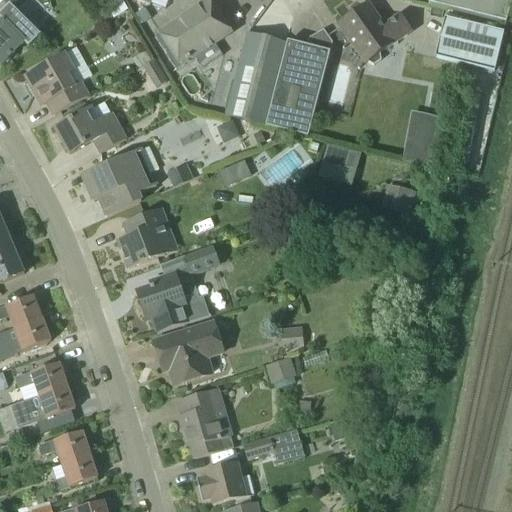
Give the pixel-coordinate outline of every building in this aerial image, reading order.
[(10,60),(13,57),(12,56),(24,44),(31,51),(69,12),(56,0),(46,0),(40,7),(46,13),(32,27),(11,5),(0,15),(0,19),(4,23),(0,27),(0,67),(9,59),(10,60)] [(121,0),(111,0),(105,4),(114,20),(128,11),(121,0)] [(511,0),(431,0),(431,2),(511,22),(511,0)] [(160,35),(181,67),(230,35),(209,3),(160,35)] [(368,7),(339,27),(366,64),(367,64),(373,67),(381,62),(380,55),(411,33),(400,18),(383,30),(368,7)] [(504,34),(445,19),(435,59),(495,74),(504,34)] [(266,128),(308,139),(333,44),(324,32),(310,40),(308,48),(288,43),(266,128)] [(286,45),(247,34),(226,118),(265,128),(286,45)] [(140,71),(142,69),(152,64),(146,53),(134,60),(140,71)] [(55,117),(88,98),(80,84),(73,88),(66,76),(73,72),(64,56),(26,78),(42,106),(48,104),(55,117)] [(152,64),(142,69),(155,90),(169,83),(156,62),(152,64)] [(56,130),(70,156),(94,143),(101,155),(126,142),(112,117),(100,124),(92,110),(56,130)] [(266,144),(262,133),(254,136),(258,147),(266,144)] [(404,163),(431,168),(435,143),(409,138),(404,163)] [(246,167),(253,177),(259,173),(271,189),(311,161),(298,142),(272,160),(267,152),(246,167)] [(355,175),(360,153),(335,147),(326,145),(321,166),(355,175)] [(141,152),(140,152),(83,177),(94,204),(100,201),(107,219),(142,204),(139,197),(157,189),(151,175),(160,171),(150,149),(141,152)] [(187,166),(167,175),(174,190),(193,181),(187,166)] [(218,175),(223,186),(229,183),(225,172),(218,175)] [(411,216),(416,193),(388,187),(383,210),(411,216)] [(119,243),(129,270),(165,257),(159,241),(170,237),(161,211),(124,225),(130,239),(119,243)] [(5,229),(0,231),(0,258),(15,252),(5,229)] [(214,249),(185,259),(192,278),(220,268),(214,249)] [(0,286),(25,276),(15,252),(0,258),(0,286)] [(185,305),(182,297),(175,276),(151,284),(153,288),(137,294),(147,322),(154,320),(159,335),(212,318),(211,317),(209,317),(203,298),(185,305)] [(42,321),(33,298),(5,308),(0,310),(0,324),(10,321),(14,331),(42,321)] [(50,343),(42,321),(14,331),(19,344),(3,350),(7,360),(22,354),(50,343)] [(222,354),(223,354),(214,325),(155,344),(164,373),(171,371),(176,387),(211,376),(204,353),(219,348),(222,354)] [(302,330),(285,331),(286,350),(304,349),(302,330)] [(272,387),(297,378),(291,360),(266,368),(272,387)] [(38,398),(67,389),(59,366),(15,381),(18,391),(34,385),(38,398)] [(39,424),(46,421),(75,411),(67,389),(38,398),(12,408),(20,431),(39,424)] [(218,392),(178,403),(182,419),(180,419),(188,448),(191,447),(195,461),(234,450),(230,438),(222,440),(216,418),(224,415),(218,392)] [(311,414),(312,403),(300,403),(299,414),(311,414)] [(331,425),(336,443),(351,440),(346,421),(331,425)] [(278,467),(305,460),(298,433),(244,446),(248,461),(275,455),(278,467)] [(62,467),(90,457),(82,434),(38,449),(41,459),(57,454),(62,467)] [(55,494),(69,490),(97,480),(90,457),(62,467),(66,480),(52,484),(55,494)] [(213,507),(234,502),(247,499),(242,479),(238,464),(205,472),(206,479),(197,481),(202,503),(212,500),(213,507)] [(42,493),(30,496),(33,508),(45,505),(42,493)] [(106,511),(104,503),(73,511),(106,511)]
